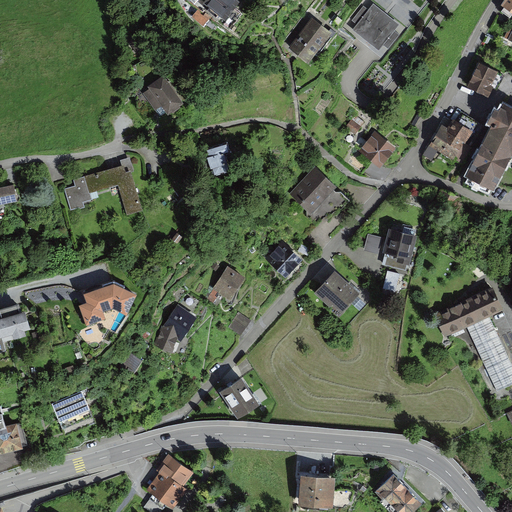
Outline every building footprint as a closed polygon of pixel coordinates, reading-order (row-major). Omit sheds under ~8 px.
[(240,3),(236,0),(206,0),(204,3),(224,20),(240,3)] [(399,26),(373,4),(368,10),(364,7),(352,21),(358,26),(354,31),(379,51),(383,46),(388,50),(400,36),(395,31),(399,26)] [(216,17),(211,14),(208,17),(201,11),(196,18),(208,27),(216,17)] [(337,37),(317,21),(295,48),(315,64),(337,37)] [(503,72),(484,63),(472,86),(495,96),(499,88),(496,87),(503,72)] [(186,103),(167,76),(152,87),(153,90),(147,94),(159,110),(165,105),(172,114),(186,103)] [(511,104),(506,102),(468,176),(499,192),(511,166),(511,104)] [(482,123),(467,115),(463,122),(478,131),(482,123)] [(365,126),(357,119),(349,128),(358,135),(365,126)] [(463,122),(458,120),(451,132),(470,143),(471,144),(478,131),(463,122)] [(439,152),(458,163),(470,143),(451,132),(444,128),(429,154),(436,158),(439,152)] [(400,150),(378,133),(364,152),(373,159),(385,168),(400,150)] [(231,141),(209,147),(217,174),(234,169),(229,150),(233,149),(231,141)] [(352,163),(366,171),(373,159),(360,151),(352,163)] [(133,157),(124,160),(125,165),(127,165),(129,172),(134,170),(135,171),(137,170),(133,157)] [(78,185),(67,188),(74,210),(82,208),(82,209),(88,207),(86,201),(95,199),(93,193),(121,185),(130,214),(146,209),(135,171),(134,170),(129,172),(127,165),(125,165),(81,178),(76,179),(78,185)] [(342,184),(319,166),(294,194),(315,213),(322,219),(335,209),(340,202),(345,205),(350,198),(338,189),(342,184)] [(0,183),(0,221),(0,222),(0,219),(0,203),(20,199),(17,184),(3,187),(2,183),(0,183)] [(465,197),(444,188),(437,203),(462,214),(467,202),(463,200),(465,197)] [(299,232),(307,238),(322,219),(315,213),(299,232)] [(422,234),(394,227),(388,251),(392,252),(389,264),(410,270),(411,263),(414,264),(422,234)] [(185,235),(180,232),(176,239),(181,242),(185,235)] [(386,237),(371,233),(367,249),(382,253),(386,237)] [(302,261),(283,243),(266,260),(286,278),(302,261)] [(310,251),(301,246),(298,252),(308,256),(310,251)] [(249,274),(231,264),(217,286),(235,297),(249,274)] [(364,291),(339,269),(319,291),(334,305),(337,302),(346,310),(364,291)] [(399,275),(388,272),(383,289),(395,292),(399,275)] [(91,298),(84,301),(91,319),(106,313),(104,307),(114,303),(126,310),(136,294),(123,288),(125,285),(115,279),(103,282),(104,285),(88,291),(91,298)] [(494,288),(438,313),(447,336),(467,327),(490,317),(504,311),(494,288)] [(24,310),(21,302),(2,307),(12,340),(29,335),(27,329),(33,328),(28,309),(24,310)] [(199,315),(180,304),(166,327),(159,345),(175,351),(177,346),(180,337),(185,340),(199,315)] [(2,307),(0,308),(0,352),(9,350),(6,342),(12,340),(2,307)] [(253,319),(241,311),(232,326),(244,334),(253,319)] [(467,327),(497,391),(511,384),(511,365),(490,317),(467,327)] [(136,375),(146,359),(138,355),(128,370),(136,375)] [(246,376),(224,390),(242,417),(264,403),(246,376)] [(87,390),(55,403),(63,421),(94,408),(87,390)] [(0,451),(27,445),(26,442),(30,442),(26,423),(21,424),(20,421),(9,424),(6,416),(4,404),(0,404),(0,451)] [(196,472),(168,452),(158,467),(163,471),(150,489),(156,494),(153,499),(166,509),(170,503),(176,508),(191,487),(187,485),(196,472)] [(323,465),(313,464),(312,474),(321,475),(323,465)] [(414,487),(399,472),(380,491),(388,499),(390,497),(397,503),(414,487)] [(312,474),(306,473),(304,505),(337,508),(340,476),(321,475),(312,474)] [(399,511),(417,511),(428,501),(414,487),(397,503),(402,509),(399,511)] [(148,506),(156,511),(163,511),(166,509),(153,499),(148,506)]
